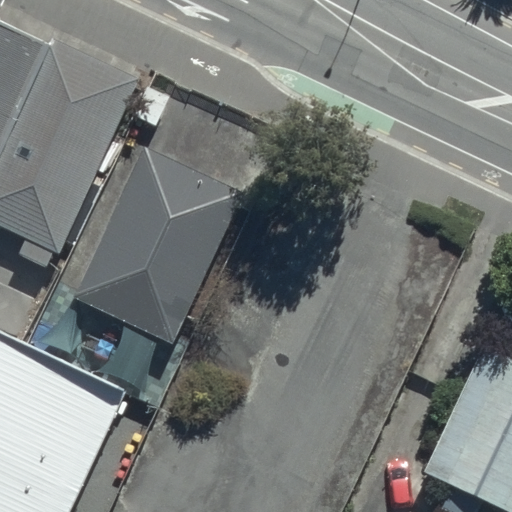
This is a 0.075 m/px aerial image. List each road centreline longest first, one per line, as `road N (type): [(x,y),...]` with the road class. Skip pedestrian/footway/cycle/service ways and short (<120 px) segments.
road 1 (tertiary): [(511,111),(282,34),(212,0)]
road 2 (tertiary): [(367,0),(511,100)]
